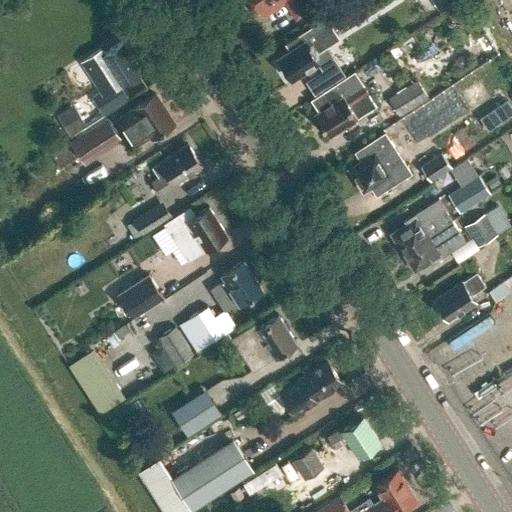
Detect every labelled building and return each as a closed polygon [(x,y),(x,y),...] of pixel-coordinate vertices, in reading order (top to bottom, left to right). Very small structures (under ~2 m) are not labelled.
[(309,8),(303,0),(246,0),(251,6),(257,3),(264,14),(283,2),(294,18),(309,8)] [(433,0),(440,10),(455,0),(433,0)] [(451,7),(448,11),(449,17),(453,22),(461,22),(464,19),(463,13),(459,8),(451,7)] [(301,39),(276,54),(291,78),(318,61),(313,53),(339,37),(325,15),(297,33),(301,39)] [(475,40),(483,53),(494,47),(486,33),(475,40)] [(141,71),(121,40),(103,52),(101,47),(83,59),(102,89),(91,95),(103,113),(127,98),(118,84),(122,82),(141,71)] [(400,114),(429,96),(417,78),(389,95),(400,114)] [(362,82),(343,94),(335,82),(310,98),(318,110),(314,113),(328,135),(346,124),(347,127),(356,121),(354,119),(376,104),(362,82)] [(152,134),(174,120),(155,91),(133,106),(119,115),(136,142),(150,133),(152,134)] [(478,115),(488,129),(511,111),(511,104),(506,96),(478,115)] [(72,134),(88,123),(74,102),(58,112),(72,134)] [(86,161),(123,137),(108,114),(71,138),(86,161)] [(349,167),(363,190),(387,174),(393,183),(410,172),(384,132),(354,152),(359,160),(349,167)] [(71,143),(52,155),(59,165),(77,153),(71,143)] [(160,196),(176,185),(174,182),(201,164),(187,143),(159,162),(152,167),(158,176),(150,181),(160,196)] [(430,180),(451,165),(441,151),(420,166),(430,180)] [(460,210),(491,191),(480,172),(449,192),(460,210)] [(485,181),(490,189),(500,183),(495,175),(485,181)] [(403,250),(428,234),(452,219),(438,198),(403,220),(405,224),(392,232),(403,250)] [(143,232),(169,216),(160,201),(134,217),(143,232)] [(165,223),(188,259),(204,248),(205,248),(227,235),(209,206),(195,214),(191,207),(165,223)] [(478,245),(498,232),(485,211),(465,224),(478,245)] [(428,234),(403,250),(414,268),(428,259),(430,262),(441,255),(442,255),(465,240),(452,219),(428,234)] [(225,310),(227,309),(238,302),(239,304),(262,289),(244,260),(221,274),(224,279),(210,288),(224,308),(225,310)] [(448,317),(476,299),(471,293),(484,284),(475,270),(462,278),(463,279),(435,297),(448,317)] [(132,316),(162,296),(148,274),(118,293),(132,316)] [(496,299),(510,290),(504,280),(489,289),(496,299)] [(225,310),(224,308),(215,314),(208,304),(180,322),(197,349),(236,323),(227,309),(225,310)] [(296,342),(278,314),(257,327),(254,322),(231,337),(252,369),(273,356),(274,357),(296,342)] [(177,324),(159,336),(176,363),(195,351),(177,324)] [(69,360),(98,409),(120,396),(90,347),(69,360)] [(294,411),(314,399),(313,397),(341,380),(328,360),(299,378),(281,390),(294,411)] [(189,398),(170,411),(185,434),(210,419),(219,413),(211,400),(197,409),(189,398)] [(380,442),(363,415),(341,429),(339,429),(327,437),(334,448),(347,440),(357,456),(380,442)] [(234,435),(172,475),(191,505),(192,507),(254,467),(234,435)] [(304,478),(323,465),(311,447),(291,459),(304,478)] [(360,511),(395,511),(417,498),(398,469),(374,484),(382,497),(360,511)] [(353,511),(341,492),(310,511),(353,511)]
